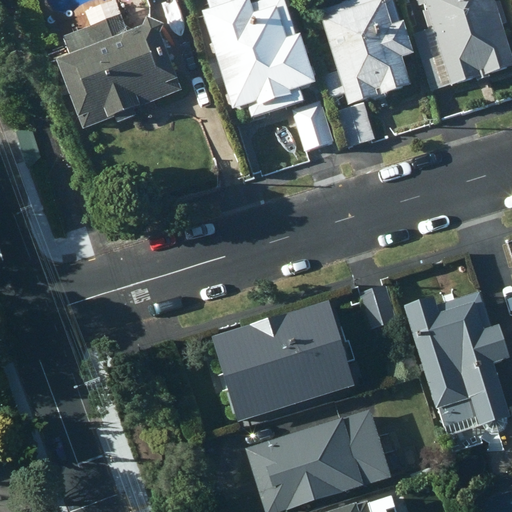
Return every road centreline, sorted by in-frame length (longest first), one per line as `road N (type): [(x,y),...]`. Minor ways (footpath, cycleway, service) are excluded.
road 1 (residential): [(28,319),(511,172)]
road 2 (primary): [(28,319),(98,511)]
